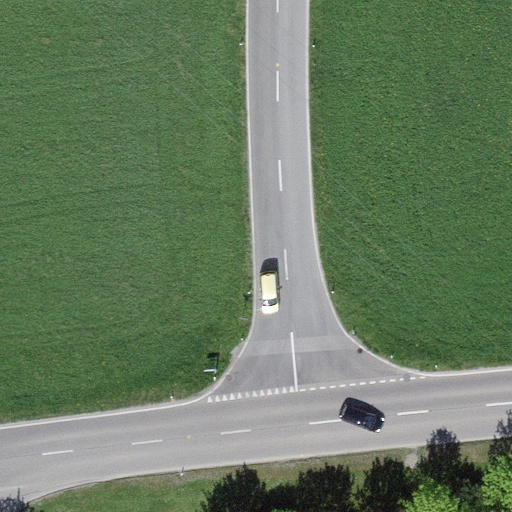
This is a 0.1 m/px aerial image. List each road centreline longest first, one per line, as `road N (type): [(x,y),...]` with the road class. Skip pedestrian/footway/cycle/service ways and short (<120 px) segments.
road 1 (tertiary): [(278,0),(298,417)]
road 2 (tertiary): [(0,455),(298,417)]
road 3 (tertiary): [(298,417),(511,401)]
